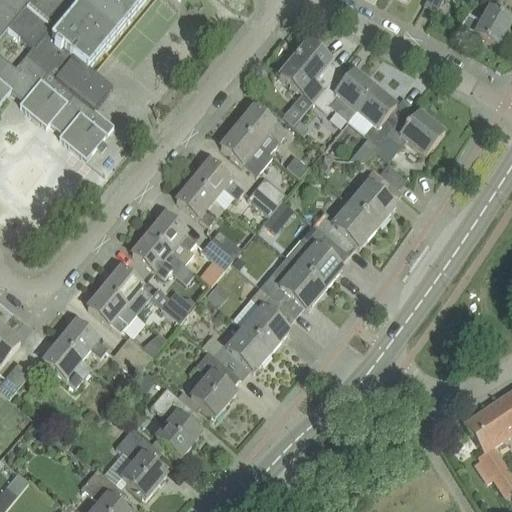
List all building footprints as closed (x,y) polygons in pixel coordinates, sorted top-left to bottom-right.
[(0,0),(0,107),(11,95),(24,105),(20,110),(47,132),(50,128),(63,138),(60,142),(86,164),(114,130),(95,114),(113,91),(89,71),(147,0),(0,0)] [(436,16),(444,0),(429,0),(424,9),(436,16)] [(511,25),(511,24),(495,15),(490,12),(482,26),(468,18),(462,30),(498,51),(511,25)] [(318,101),(343,71),(342,71),(338,77),(329,69),(332,66),(308,46),(280,80),(313,108),(318,101)] [(327,118),(332,113),(347,127),(356,116),(375,93),(353,75),(346,84),(338,78),(343,72),(343,71),(318,101),(313,108),(314,108),(314,107),(327,118)] [(375,93),(356,116),(374,131),(366,140),(364,138),(364,139),(378,150),(400,123),(399,123),(396,127),(389,120),(397,111),(375,93)] [(254,112),(237,132),(269,158),(278,148),(286,139),(269,125),(254,112)] [(400,123),(378,150),(378,151),(386,140),(401,152),(407,145),(426,160),(445,138),(419,116),(408,130),(400,123)] [(309,132),(299,124),(293,131),(303,139),(309,132)] [(272,161),(269,158),(237,132),(221,151),(237,164),(253,178),(255,180),(272,161)] [(309,172),(295,161),(286,172),(300,183),(309,172)] [(193,186),(225,212),(234,201),(237,204),(244,195),(225,178),(209,166),(193,186)] [(407,184),(391,171),(389,169),(380,180),(399,195),(400,195),(398,194),(407,184)] [(351,209),(378,232),(396,211),(391,207),(399,197),(401,199),(402,198),(399,195),(380,180),(374,175),(365,185),(368,188),(351,209)] [(265,182),(256,193),(278,210),(286,200),(265,182)] [(208,232),(216,223),(225,212),(193,186),(177,205),(192,218),(208,232)] [(278,210),(256,193),(247,203),(269,221),(278,210)] [(274,216),(285,226),(294,215),(283,205),(274,216)] [(378,232),(351,209),(336,227),(325,217),(313,231),(346,259),(355,248),(360,253),(378,232)] [(148,239),(185,270),(194,259),(189,255),(196,246),(180,232),(165,219),(148,239)] [(338,269),(346,259),(313,231),(301,245),(312,254),(298,271),(325,294),(343,273),(338,269)] [(241,254),(219,236),(212,246),(233,263),(241,254)] [(164,285),(171,278),(175,281),(185,270),(148,239),(132,259),(148,271),(164,285)] [(233,264),(224,257),(210,246),(201,256),(224,274),(233,264)] [(233,268),(239,273),(244,266),(239,261),(233,268)] [(273,278),(260,292),(293,321),(302,311),(307,315),(325,294),(298,271),(284,288),(273,278)] [(104,293),(136,319),(144,309),(152,299),(136,286),(121,273),(104,293)] [(231,297),(218,287),(208,299),(220,310),(231,297)] [(260,292),(250,304),(262,314),(245,333),(272,356),(290,335),(284,331),(293,321),(260,292)] [(88,312),(103,325),(121,339),(128,330),(136,319),(104,293),(88,312)] [(170,302),(189,317),(197,307),(191,303),(185,303),(176,296),(170,302)] [(180,328),(189,317),(170,302),(161,314),(180,328)] [(60,346),(82,365),(90,355),(100,363),(109,353),(92,339),(76,326),(60,346)] [(2,331),(0,333),(0,371),(21,347),(2,331)] [(228,353),(224,349),(214,361),(240,383),(249,373),(254,377),(272,356),(245,333),(228,353)] [(121,352),(145,372),(154,361),(130,341),(121,352)] [(44,366),(59,379),(76,392),(84,383),(74,375),(82,365),(60,346),(44,366)] [(144,373),(145,372),(121,352),(112,363),(139,386),(147,377),(144,373)] [(231,393),(240,383),(214,361),(208,356),(195,372),(207,382),(191,402),(200,409),(215,422),(236,397),(231,393)] [(0,387),(0,400),(7,406),(31,378),(18,367),(0,387)] [(137,390),(146,397),(157,385),(147,377),(139,386),(137,390)] [(156,442),(165,450),(180,463),(202,438),(184,423),(190,415),(195,418),(196,417),(167,392),(151,411),(170,426),(156,442)] [(480,460),(482,463),(473,469),(485,488),(494,482),(507,501),(510,499),(511,502),(511,481),(493,451),(511,438),(511,396),(464,428),(484,458),(480,460)] [(121,483),(131,491),(146,504),(167,479),(149,464),(156,456),(160,459),(161,457),(133,433),(117,452),(135,466),(121,483)] [(127,498),(111,485),(98,474),(83,492),(101,507),(96,511),(123,511),(114,505),(121,496),(125,500),(127,498)] [(0,511),(7,511),(29,487),(18,478),(0,499),(0,511)]
